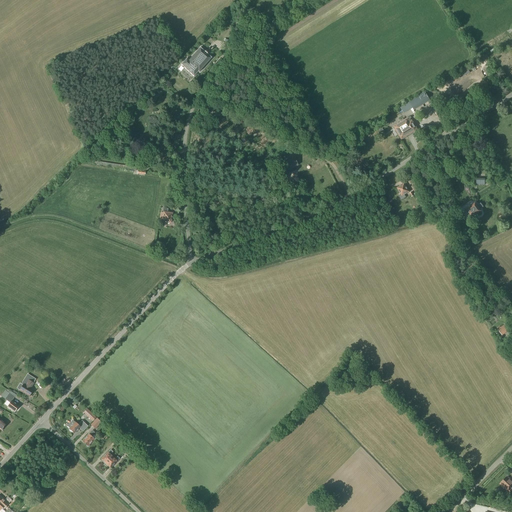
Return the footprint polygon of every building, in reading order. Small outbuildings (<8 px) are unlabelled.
[(199,72),(211,58),(200,48),(188,61),(186,59),(181,65),(185,69),(194,77),(198,72),(199,72)] [(429,100),(425,94),(425,93),(421,95),(410,102),(414,110),(429,100)] [(401,122),(393,127),(401,140),(417,130),(412,121),(411,121),(410,119),(411,119),(410,117),(408,118),(404,120),(403,119),(400,121),(401,122)] [(281,159),(279,156),(274,159),(279,169),(285,166),(286,168),(284,170),(288,175),(293,172),(292,168),(297,165),(294,158),(284,164),(282,159),(281,159)] [(136,170),(136,167),(88,160),(87,163),(136,170)] [(401,200),(406,198),(404,195),(409,192),(404,184),(397,188),(401,195),(398,196),(401,200)] [(477,206),(475,203),(465,210),(468,213),(467,214),(469,216),(468,216),(469,218),(470,218),(471,219),(477,215),(477,216),(478,216),(479,216),(480,216),(481,215),(482,215),(482,214),(482,213),(482,212),(481,212),(482,211),(480,209),(483,207),(480,203),(477,206)] [(167,213),(167,212),(168,209),(163,208),(163,213),(160,212),(159,221),(163,221),(163,222),(166,222),(167,223),(169,224),(170,223),(171,223),(172,214),(167,213)] [(30,389),(33,384),(28,380),(25,386),(23,385),(19,391),(23,393),(22,394),(26,396),(27,395),(29,397),(33,390),(30,389)] [(9,393),(6,391),(1,397),(5,399),(7,401),(5,404),(8,407),(15,412),(15,411),(16,411),(17,410),(17,409),(18,407),(11,402),(16,395),(10,391),(9,393)] [(87,409),(83,413),(85,415),(92,422),(96,417),(89,410),(87,409)] [(101,422),(97,418),(90,425),(95,429),(101,422)] [(75,423),(73,421),(71,424),(70,423),(67,426),(70,428),(69,429),(69,430),(71,431),(72,431),(74,434),(79,428),(80,429),(85,424),(82,421),(78,425),(75,423)] [(91,437),(94,434),(92,431),(89,435),(82,442),(86,445),(86,446),(86,447),(87,447),(88,447),(89,447),(89,446),(89,445),(94,440),(91,437)] [(109,455),(113,452),(110,450),(107,453),(102,459),(104,461),(103,462),(105,464),(112,457),(109,455)] [(112,457),(105,464),(108,466),(109,466),(111,468),(116,462),(120,459),(117,456),(114,460),(112,457)] [(509,492),(511,489),(511,481),(507,477),(500,484),(509,492)] [(12,500),(8,497),(5,499),(4,500),(0,496),(0,511),(2,509),(3,509),(9,503),(12,500)]
